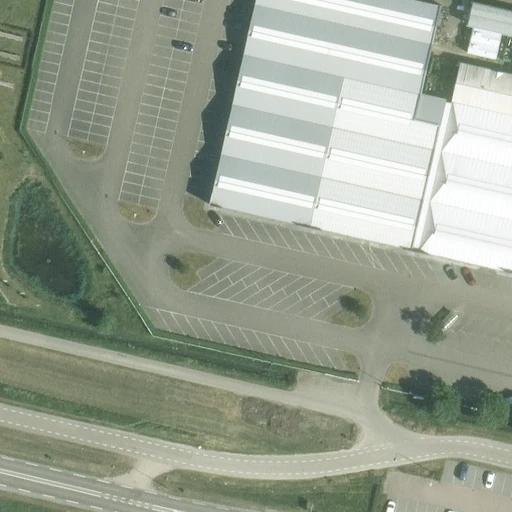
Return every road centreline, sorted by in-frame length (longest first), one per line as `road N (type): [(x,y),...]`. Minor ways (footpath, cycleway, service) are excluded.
road 1 (residential): [(387,456),(381,433),(364,417),(0,331)]
road 2 (unclassified): [(387,456),(311,467),(233,466),(0,415)]
road 3 (secondary): [(207,511),(0,463)]
road 4 (secondary): [(0,479),(135,511)]
road 5 (unclassified): [(511,457),(461,447),(387,456)]
